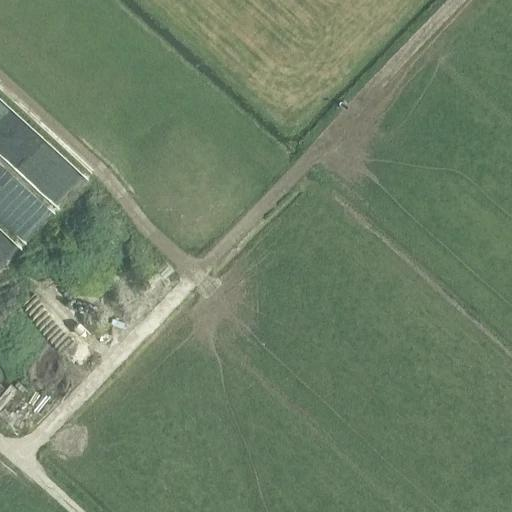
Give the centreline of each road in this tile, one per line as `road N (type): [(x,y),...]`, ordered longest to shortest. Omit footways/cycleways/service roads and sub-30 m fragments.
road 1 (track): [(454,0),(195,278),(0,107)]
road 2 (track): [(195,278),(16,456),(79,511)]
